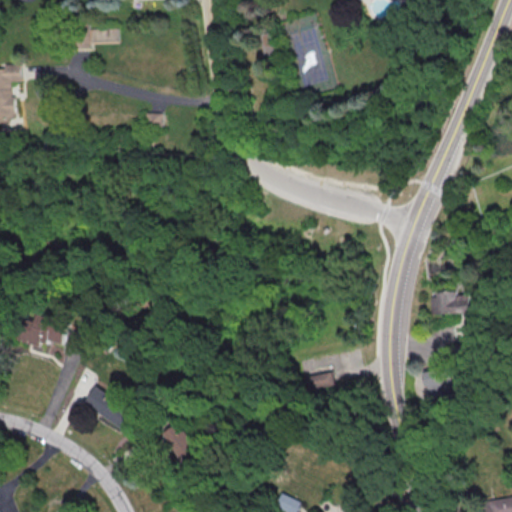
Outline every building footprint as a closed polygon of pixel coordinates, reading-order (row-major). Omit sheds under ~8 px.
[(0,67),(0,114),(20,114),(20,95),(15,95),(15,80),(26,80),(26,64),(10,64),(10,68),(0,67)] [(164,126),(163,111),(148,112),(148,126),(164,126)] [(26,340),(49,348),(48,350),(64,356),(75,323),(38,309),(26,340)] [(428,393),(454,392),(454,369),(427,370),(428,393)] [(337,382),(335,370),(309,376),(311,388),(337,382)] [(126,428),(138,410),(98,385),(86,403),(126,428)] [(281,511),(297,511),(303,511),(304,497),(282,496),(281,511)] [(511,497),(511,511),(477,511),(494,509),(493,500),(511,497)]
